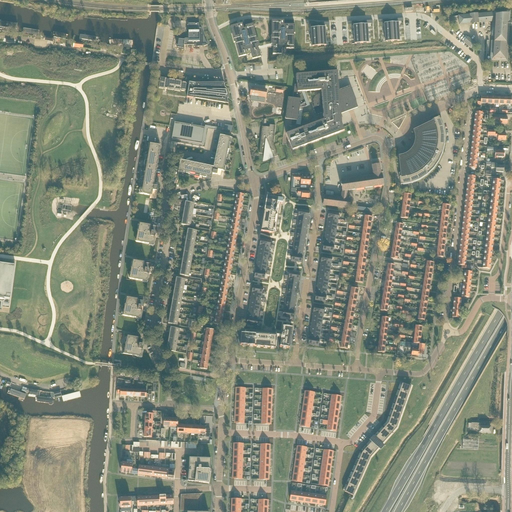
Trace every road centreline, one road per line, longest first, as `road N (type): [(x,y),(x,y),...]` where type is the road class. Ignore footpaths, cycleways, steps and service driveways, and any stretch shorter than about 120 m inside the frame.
road 1 (trunk): [(511,291),(385,511)]
road 2 (residential): [(447,332),(469,116),(462,98)]
road 3 (trunk): [(397,511),(511,310)]
road 4 (residential): [(356,369),(388,183),(383,146)]
road 5 (residential): [(168,407),(170,377),(151,341),(167,194)]
road 6 (residential): [(315,159),(318,208),(294,364)]
road 7 (residential): [(480,89),(479,61),(424,17),(338,19)]
road 8 (residential): [(229,360),(253,180)]
road 9 (residential): [(220,432),(341,442)]
road 10 (residential): [(491,299),(511,186)]
